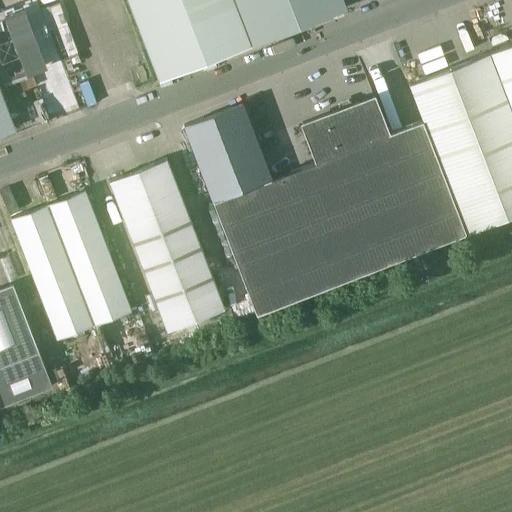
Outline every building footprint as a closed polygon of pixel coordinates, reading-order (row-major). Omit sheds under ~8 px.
[(62,52),(77,48),(66,0),(62,0),(52,2),(62,52)] [(129,0),(160,78),(254,42),(237,0),(129,0)] [(344,0),(237,0),(254,42),(258,41),(293,27),(347,6),(344,0)] [(25,8),(4,16),(26,72),(46,64),(25,8)] [(511,42),(491,51),(511,105),(511,42)] [(511,214),(511,105),(491,51),(410,82),(424,118),(468,231),(511,214)] [(0,87),(0,86),(0,133),(16,127),(0,87)] [(244,103),(185,126),(214,199),(257,312),(468,231),(424,118),(389,132),(375,94),(352,103),(351,99),(339,104),(340,107),(303,122),(318,159),(272,177),(244,103)] [(168,329),(225,307),(167,157),(110,178),(168,329)] [(49,202),(95,323),(132,309),(85,188),(49,202)] [(59,337),(95,323),(49,202),(12,216),(59,337)] [(0,404),(53,384),(14,283),(0,287),(0,404)]
